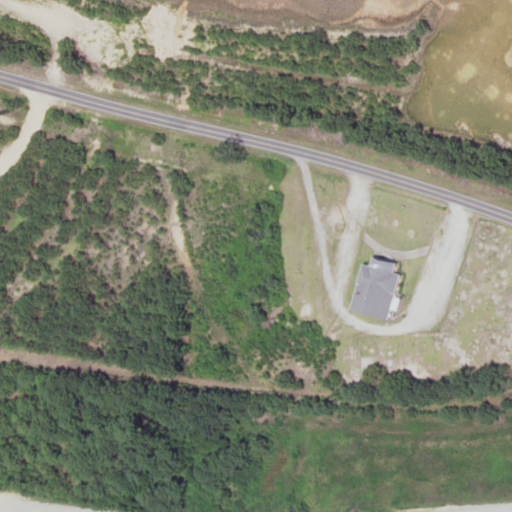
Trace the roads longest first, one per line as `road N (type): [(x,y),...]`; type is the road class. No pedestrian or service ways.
road 1 (residential): [(511,224),(350,165),(0,76)]
road 2 (residential): [(511,378),(417,416),(0,340)]
road 3 (residential): [(0,413),(13,405),(59,415),(158,511)]
